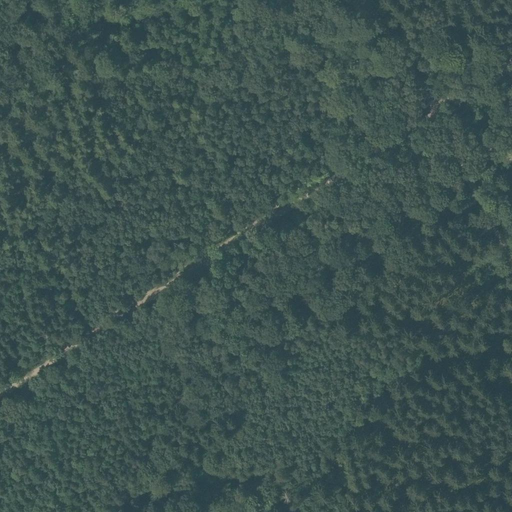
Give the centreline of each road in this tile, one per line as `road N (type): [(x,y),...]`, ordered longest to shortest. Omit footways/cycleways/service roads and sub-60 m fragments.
road 1 (unknown): [(433,112),(413,111),(0,388)]
road 2 (track): [(433,112),(0,394)]
road 3 (track): [(414,80),(231,0)]
road 4 (track): [(511,262),(433,112)]
